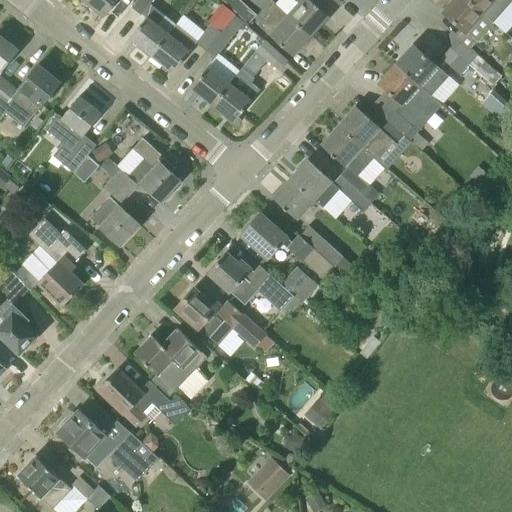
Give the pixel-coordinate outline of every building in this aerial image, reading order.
[(83,0),(103,17),(116,0),(83,0)] [(154,0),(138,0),(133,8),(142,16),(151,4),(154,0)] [(240,0),(223,0),(249,25),(257,15),(240,0)] [(293,0),(298,4),(288,15),(311,36),(329,16),(311,0),(293,0)] [(492,85),(494,88),(497,84),(496,83),(502,76),(471,48),(476,42),(478,43),(495,24),(494,23),(468,0),(453,0),(443,12),(464,31),(458,38),(459,39),(451,48),(469,65),(492,85)] [(511,0),(468,0),(494,23),(511,2),(511,0)] [(211,24),(221,32),(235,15),(223,4),(217,12),(219,14),(211,24)] [(276,4),(258,24),(294,56),(311,36),(288,15),(276,4)] [(221,32),(206,51),(215,59),(244,23),(235,15),(221,32)] [(152,56),(169,34),(147,16),(130,38),(152,56)] [(221,32),(211,24),(197,41),(198,42),(196,43),(206,51),(221,32)] [(173,73),(196,43),(198,42),(197,41),(177,25),(169,34),(152,56),(173,73)] [(0,92),(8,82),(0,75),(0,74),(19,51),(0,35),(0,92)] [(268,60),(280,71),(288,62),(277,51),(265,41),(257,50),(268,60)] [(396,64),(419,85),(436,66),(413,45),(396,64)] [(460,75),(469,65),(451,48),(442,58),(460,75)] [(268,60),(257,50),(252,56),(264,66),(268,60)] [(386,120),(405,137),(410,141),(419,131),(409,121),(432,96),(419,85),(396,64),(378,83),(402,104),(396,111),(395,110),(386,120)] [(8,82),(0,92),(0,120),(7,112),(25,127),(28,123),(42,105),(59,83),(38,65),(18,90),(8,82)] [(230,85),(208,67),(191,88),(213,105),(230,85)] [(255,79),(242,69),(230,85),(213,105),(234,122),(260,90),(251,83),(255,79)] [(494,88),(492,85),(483,95),(479,99),(500,117),(511,102),(494,88)] [(80,97),(62,119),(74,129),(63,143),(64,143),(54,156),(75,173),(97,146),(84,135),(101,114),(80,97)] [(410,141),(405,137),(386,120),(379,127),(369,119),(370,118),(367,115),(366,116),(357,107),(340,126),(339,125),(374,158),(378,161),(379,161),(388,169),(412,143),(410,141)] [(345,165),(346,165),(348,167),(341,176),(366,199),(371,203),(380,194),(372,186),(377,179),(365,169),(374,158),(339,125),(338,126),(339,127),(322,145),(332,154),(331,155),(334,158),(335,157),(345,165)] [(121,169),(113,178),(131,194),(141,183),(162,202),(162,201),(164,202),(173,192),(172,191),(181,181),(172,173),(176,168),(165,158),(161,162),(158,159),(162,155),(144,138),(134,149),(145,159),(129,176),(121,169)] [(113,153),(108,144),(96,150),(102,160),(113,153)] [(366,199),(341,176),(334,183),(331,181),(331,180),(322,172),(322,171),(319,168),(319,169),(309,160),(292,179),(291,178),(291,179),(314,199),(326,211),(340,195),(341,196),(343,194),(353,204),(360,206),(366,199)] [(11,177),(0,167),(0,187),(2,189),(4,187),(14,195),(20,188),(10,179),(11,177)] [(481,186),(470,176),(463,185),(474,196),(481,186)] [(131,194),(113,178),(104,187),(122,204),(131,194)] [(286,210),(287,209),(297,218),(314,199),(291,179),(290,179),(291,180),(275,198),(284,207),(283,208),(286,210)] [(110,197),(91,217),(121,246),(129,237),(128,236),(138,225),(139,226),(140,225),(120,206),(110,197)] [(242,235),(267,258),(282,243),(303,262),(303,261),(324,279),(334,267),(314,249),(300,236),(293,244),(260,214),(242,235)] [(66,230),(62,235),(45,218),(29,235),(57,263),(39,282),(62,305),(83,284),(71,272),(76,267),(75,266),(74,267),(73,265),(87,251),(66,230)] [(324,239),(314,249),(334,267),(344,256),(324,239)] [(231,293),(232,292),(245,304),(257,290),(282,312),(286,307),(291,312),(299,302),(281,285),(260,266),(255,272),(240,260),(238,263),(226,252),(208,273),(231,293)] [(20,280),(30,290),(31,291),(40,283),(39,282),(22,265),(14,274),(20,280)] [(319,286),(299,267),(281,285),(299,302),(302,304),(319,286)] [(404,276),(415,286),(422,278),(412,268),(404,276)] [(5,277),(0,282),(0,335),(20,355),(23,352),(26,352),(29,348),(29,345),(38,336),(25,323),(28,320),(14,306),(24,296),(30,290),(20,280),(14,285),(5,277)] [(199,328),(210,337),(220,347),(235,330),(255,349),(266,336),(228,301),(223,308),(208,295),(206,298),(194,288),(176,308),(199,328)] [(177,328),(162,344),(152,335),(135,353),(157,375),(153,379),(170,396),(208,357),(177,328)] [(148,381),(140,391),(119,370),(99,390),(137,426),(145,418),(142,415),(152,404),(161,413),(162,412),(176,425),(191,409),(176,396),(170,402),(148,381)] [(333,415),(331,413),(339,404),(328,394),(320,403),(317,400),(305,415),(321,428),(333,415)] [(124,456),(145,474),(145,475),(159,460),(152,453),(142,443),(134,436),(121,450),(79,411),(69,422),(66,419),(58,427),(62,430),(60,433),(73,445),(69,450),(80,460),(85,456),(96,466),(107,454),(117,464),(124,456)] [(326,432),(321,428),(305,415),(296,425),(317,443),(326,432)] [(152,432),(142,443),(152,453),(159,447),(158,438),(152,432)] [(306,438),(288,433),(284,447),(302,453),(306,438)] [(19,476),(53,509),(71,489),(37,457),(34,459),(32,459),(28,463),(28,466),(25,469),(26,469),(19,476)] [(287,474),(272,460),(251,484),(264,498),(287,474)] [(94,491),(82,480),(79,477),(72,485),(74,486),(88,499),(99,509),(110,497),(99,486),(94,491)] [(318,511),(328,506),(318,490),(304,499),(312,511),(318,511)]
